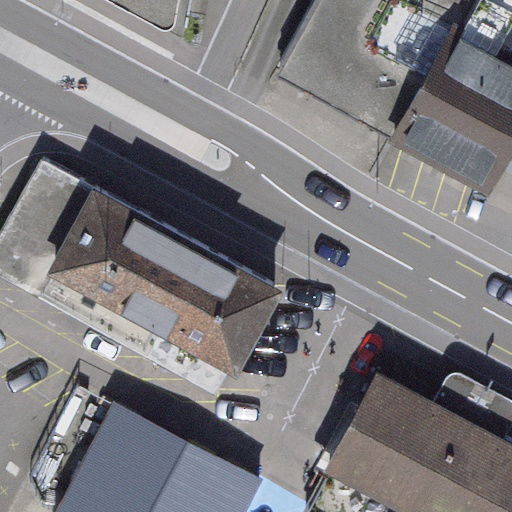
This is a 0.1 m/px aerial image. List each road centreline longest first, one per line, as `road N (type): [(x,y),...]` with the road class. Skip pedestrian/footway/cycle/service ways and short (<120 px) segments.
road 1 (tertiary): [(187,141),(511,322)]
road 2 (tertiary): [(27,55),(187,141)]
road 3 (residential): [(187,141),(252,0)]
